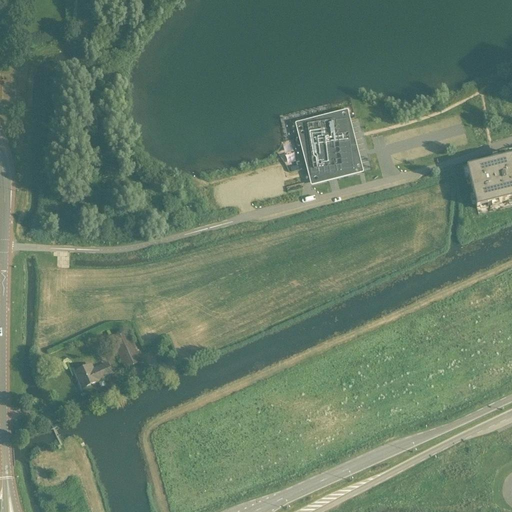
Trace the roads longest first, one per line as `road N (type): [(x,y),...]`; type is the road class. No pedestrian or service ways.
road 1 (residential): [(159,241),(511,140)]
road 2 (primary): [(511,399),(255,511)]
road 3 (tertiary): [(6,481),(3,247)]
road 4 (primary): [(318,511),(511,415)]
